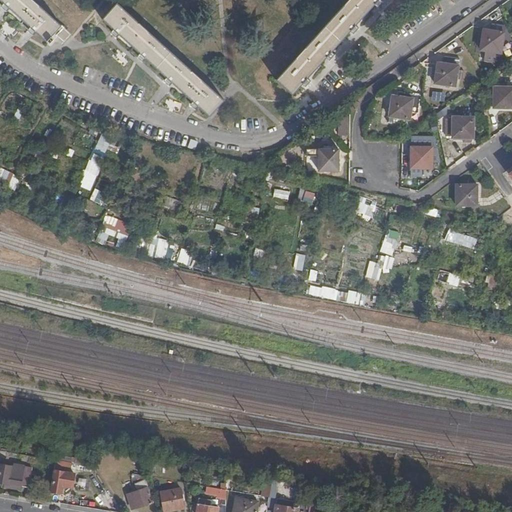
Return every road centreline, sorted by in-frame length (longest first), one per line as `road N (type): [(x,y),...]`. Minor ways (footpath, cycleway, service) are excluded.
road 1 (residential): [(0,46),(35,71),(209,136),(261,141),(471,0)]
road 2 (residential): [(495,0),(369,93),(358,110),(357,144),(393,191),(419,196),(511,128)]
